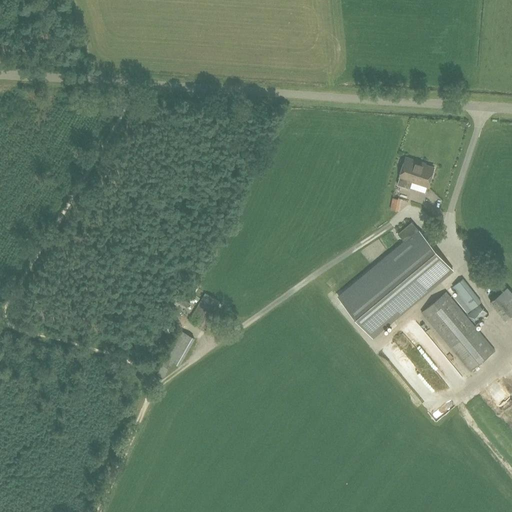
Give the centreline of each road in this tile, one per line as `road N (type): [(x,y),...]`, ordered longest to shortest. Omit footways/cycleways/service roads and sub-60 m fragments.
road 1 (unclassified): [(511,109),(137,83)]
road 2 (unclassified): [(0,73),(137,83)]
